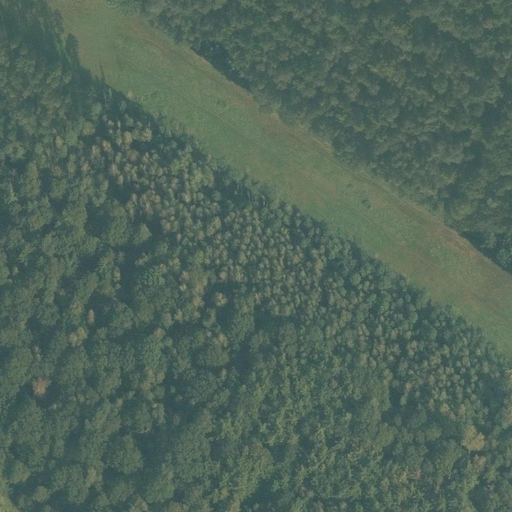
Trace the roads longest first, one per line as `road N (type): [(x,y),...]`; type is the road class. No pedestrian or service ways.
road 1 (track): [(511,266),(134,0)]
road 2 (track): [(511,104),(434,211)]
